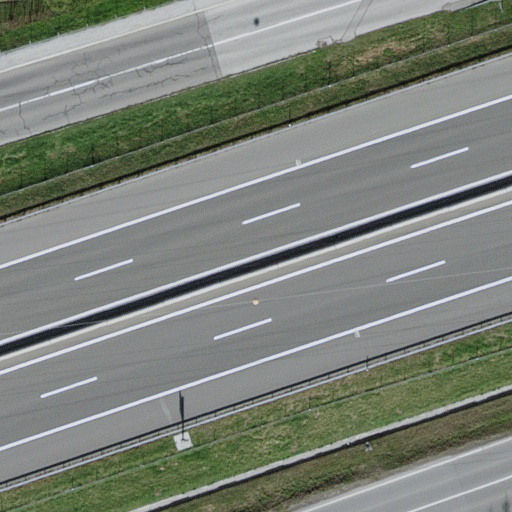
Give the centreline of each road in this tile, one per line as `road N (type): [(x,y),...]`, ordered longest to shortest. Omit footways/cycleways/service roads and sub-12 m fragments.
road 1 (motorway): [(511,130),(0,303)]
road 2 (motorway): [(0,411),(511,241)]
road 3 (unclassified): [(350,0),(0,107)]
